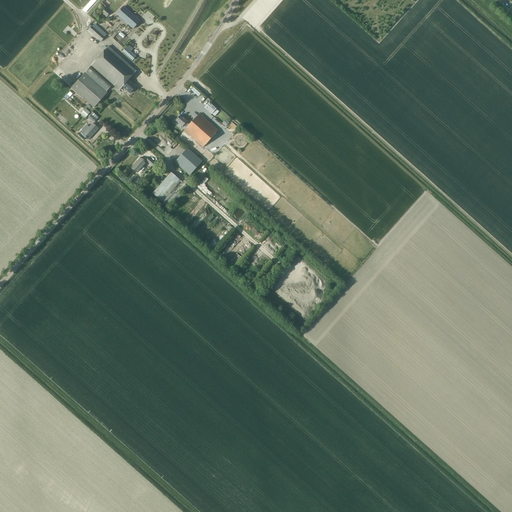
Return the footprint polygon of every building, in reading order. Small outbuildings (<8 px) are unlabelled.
[(117,14),(133,29),(140,21),(123,7),(117,14)] [(106,17),(111,13),(106,8),(101,12),(106,17)] [(92,26),(88,30),(101,42),(105,38),(92,26)] [(123,38),(126,35),(120,31),(114,38),(123,45),(126,40),(123,38)] [(133,48),(129,44),(122,51),(132,60),(136,56),(130,51),(133,48)] [(60,54),(62,56),(65,58),(72,50),(67,46),(60,54)] [(136,72),(119,56),(108,47),(99,56),(91,65),(119,90),(122,87),(130,94),(136,86),(129,80),(136,72)] [(112,85),(90,67),(85,73),(106,91),(112,85)] [(94,108),(107,92),(106,91),(85,73),(85,72),(71,88),(94,108)] [(191,86),(185,93),(189,97),(191,95),(194,97),(198,92),(191,86)] [(212,114),(217,108),(209,100),(203,106),(212,114)] [(81,113),(86,117),(90,112),(86,107),(81,113)] [(203,147),(218,130),(199,114),(190,125),(187,122),(187,121),(180,115),(176,120),(179,124),(178,125),(181,127),(182,126),(183,127),(184,126),(187,128),(184,131),(203,147)] [(93,123),(89,128),(87,126),(81,132),(83,134),(89,139),(99,128),(93,123)] [(189,175),(202,161),(187,148),(175,162),(189,175)] [(138,173),(146,163),(140,158),(132,167),(138,173)] [(162,202),(181,181),(171,173),(153,193),(162,202)] [(182,218),(200,197),(190,188),(176,202),(178,204),(173,210),(182,218)] [(189,223),(206,202),(202,198),(187,216),(185,219),(189,223)] [(190,225),(196,230),(214,209),(208,204),(190,225)] [(202,236),(220,214),(214,210),(197,232),(202,236)] [(219,231),(227,221),(222,216),(213,226),(219,231)] [(209,242),(219,233),(214,227),(203,236),(209,242)] [(238,231),(221,252),(228,257),(245,236),(238,231)] [(247,238),(227,259),(233,265),(253,244),(247,238)]
